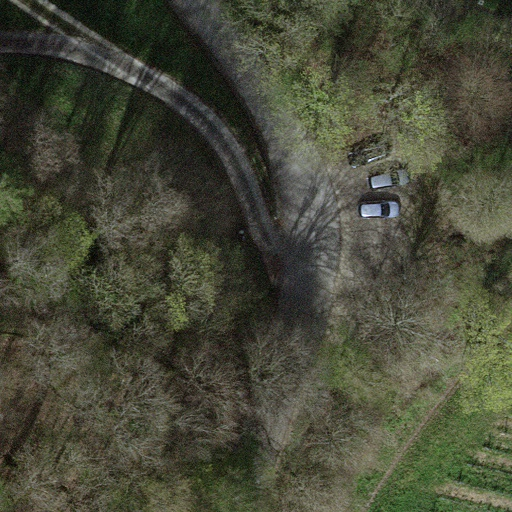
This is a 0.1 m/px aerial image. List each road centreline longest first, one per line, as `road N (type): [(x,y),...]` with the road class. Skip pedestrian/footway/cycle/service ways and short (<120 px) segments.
road 1 (unclassified): [(228,511),(303,347),(321,282),(317,172),(201,0)]
road 2 (track): [(28,0),(86,44),(197,107),(321,282)]
